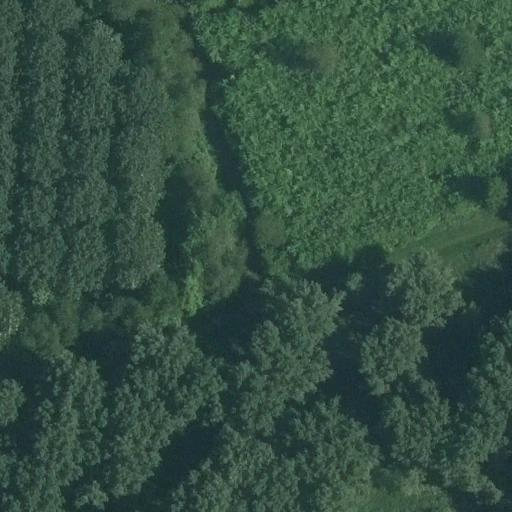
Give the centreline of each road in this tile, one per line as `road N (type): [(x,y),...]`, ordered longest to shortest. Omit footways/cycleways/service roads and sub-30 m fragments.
road 1 (track): [(511,219),(0,404)]
road 2 (track): [(246,316),(255,271),(189,55),(149,0)]
